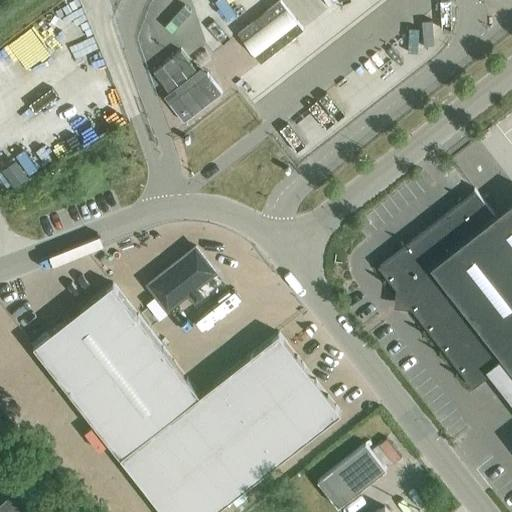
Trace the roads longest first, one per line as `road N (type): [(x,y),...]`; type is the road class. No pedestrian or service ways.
road 1 (unclassified): [(484,511),(288,259)]
road 2 (unclassified): [(288,259),(240,220),(192,207),(0,270)]
road 3 (unclassified): [(511,71),(288,259)]
